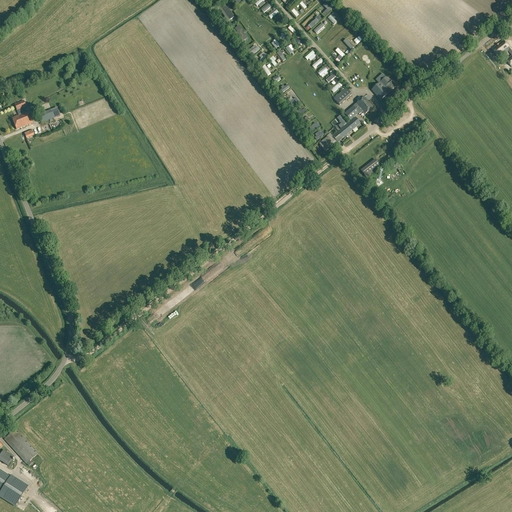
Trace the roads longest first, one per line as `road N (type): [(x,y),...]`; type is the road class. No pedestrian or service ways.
road 1 (track): [(349,147),(86,353),(70,350)]
road 2 (unclassified): [(0,423),(48,382),(70,350),(68,314),(0,143)]
road 3 (unclassified): [(349,147),(511,18)]
